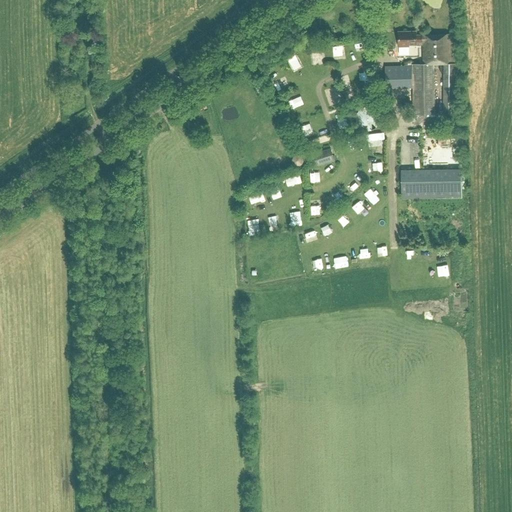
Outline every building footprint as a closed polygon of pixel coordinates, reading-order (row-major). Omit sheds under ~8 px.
[(456,34),(449,34),(423,34),(423,35),(416,35),(416,32),(399,32),(399,47),(409,46),(409,45),(416,45),(416,44),(423,44),(423,64),(412,64),(412,66),(385,66),(386,88),(413,88),(414,114),(435,114),(433,64),(443,64),(443,110),(445,110),(445,118),(455,118),(456,62),(456,34)] [(335,43),(336,53),(346,53),(345,43),(335,43)] [(307,62),(318,62),(318,48),(307,47),(307,62)] [(287,61),(291,70),(298,67),(294,58),(287,61)] [(277,82),(270,85),(273,92),(280,88),(277,82)] [(286,110),(294,106),(291,99),(283,103),(286,110)] [(370,107),(368,107),(366,107),(365,108),(363,108),(361,110),(360,111),(359,113),(358,114),(357,116),(357,118),(357,120),(357,122),(358,124),(359,126),(360,127),(362,129),(363,130),(365,130),(367,131),(369,131),(371,131),(373,130),(375,129),(376,128),(378,127),(379,125),(380,123),(381,121),(381,119),(381,117),(380,116),(380,114),(379,112),(377,110),(376,109),(374,108),(372,107),(370,107)] [(302,124),(293,126),(296,135),(305,133),(302,124)] [(299,137),(302,141),(310,137),(307,133),(299,137)] [(331,149),(314,154),(318,165),(334,160),(331,149)] [(432,156),(421,165),(425,170),(436,161),(432,156)] [(370,159),(363,166),(370,172),(376,165),(370,159)] [(304,173),(304,181),(319,181),(319,173),(304,173)] [(347,177),(340,183),(348,193),(355,187),(347,177)] [(338,189),(328,195),(334,204),(344,198),(338,189)] [(307,211),(317,210),(316,200),(307,200),(307,211)] [(244,223),(253,223),(253,215),(243,215),(244,223)]
